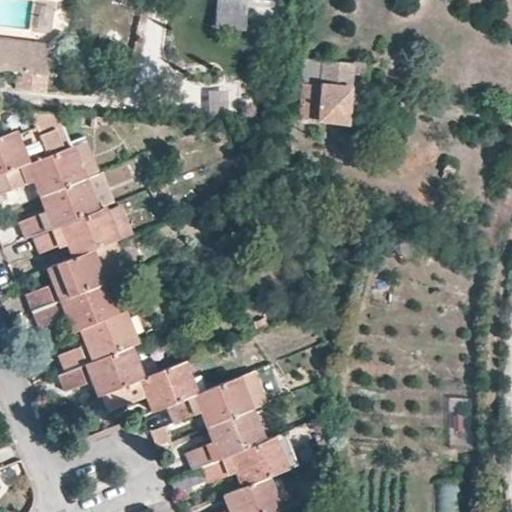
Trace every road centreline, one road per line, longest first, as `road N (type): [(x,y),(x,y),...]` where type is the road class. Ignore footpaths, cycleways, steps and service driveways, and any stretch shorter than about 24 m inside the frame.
road 1 (residential): [(500,511),(500,263),(511,226)]
road 2 (residential): [(149,482),(131,441),(42,475)]
road 3 (residential): [(42,475),(0,362)]
